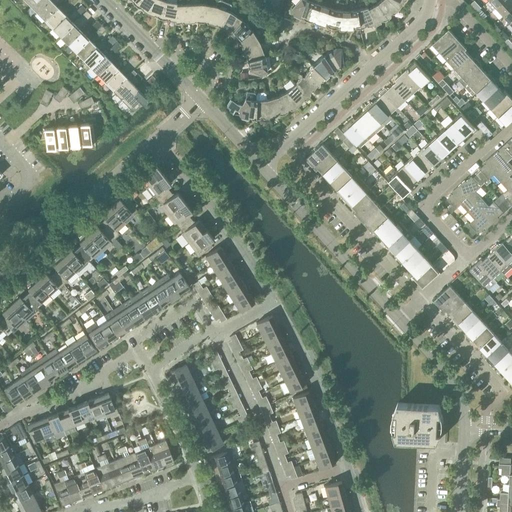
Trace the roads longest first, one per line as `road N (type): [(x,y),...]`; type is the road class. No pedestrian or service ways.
road 1 (residential): [(361,511),(320,390),(279,306),(269,302)]
road 2 (residential): [(0,279),(154,140)]
road 3 (tertiary): [(399,318),(262,166)]
road 4 (residential): [(269,302),(217,214),(154,140)]
road 5 (residential): [(469,256),(422,204),(511,125)]
road 6 (residential): [(210,511),(150,368)]
road 7 (residential): [(262,166),(372,66)]
road 8 (residential): [(419,300),(322,194)]
road 9 (tertiary): [(198,99),(101,0)]
road 10 (tertiary): [(464,425),(446,370),(399,318)]
road 11 (residential): [(503,392),(419,300)]
